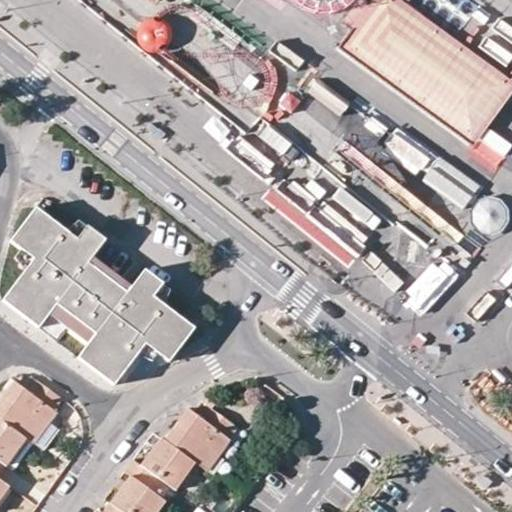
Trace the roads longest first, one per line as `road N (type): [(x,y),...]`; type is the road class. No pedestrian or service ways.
road 1 (tertiary): [(0,50),(262,262)]
road 2 (tertiary): [(376,353),(511,461)]
road 3 (residential): [(243,355),(337,387),(376,353)]
road 4 (residential): [(127,420),(35,352),(2,350)]
road 5 (tertiary): [(262,262),(376,353)]
road 6 (residential): [(127,420),(160,389),(217,358),(243,355)]
road 7 (unknown): [(435,307),(459,324),(472,349),(441,405)]
